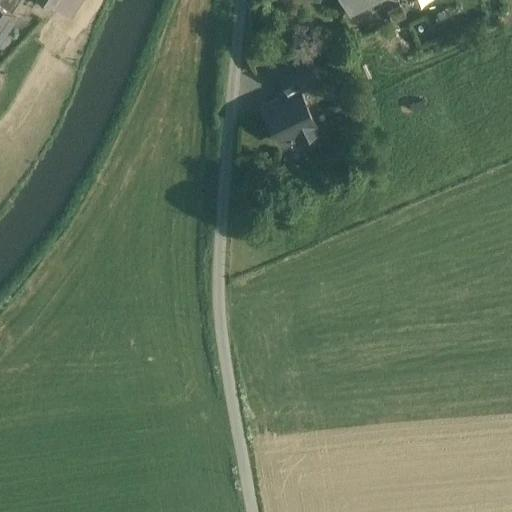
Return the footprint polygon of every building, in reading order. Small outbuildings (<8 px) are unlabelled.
[(0,0),(0,3),(11,11),(18,0),(0,0)] [(45,0),(55,7),(69,17),(80,0),(45,0)] [(345,0),(351,13),(377,0),(345,0)] [(0,37),(16,14),(11,11),(0,3),(0,37)] [(307,56),(279,70),(289,92),(299,88),(318,79),(307,56)] [(289,92),(262,105),(266,111),(280,140),(296,132),(299,138),(316,129),(314,124),(316,123),(299,88),(289,92)]
